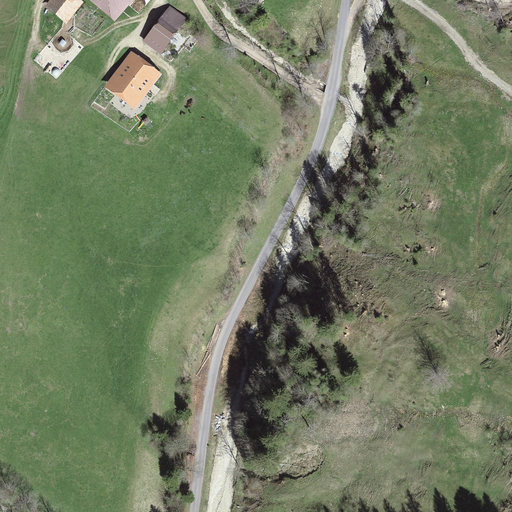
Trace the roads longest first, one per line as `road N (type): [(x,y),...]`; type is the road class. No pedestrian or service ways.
road 1 (unclassified): [(193,511),(215,365),(318,143),(346,0)]
road 2 (track): [(197,0),(233,42),(329,106)]
road 3 (track): [(414,0),(511,93)]
